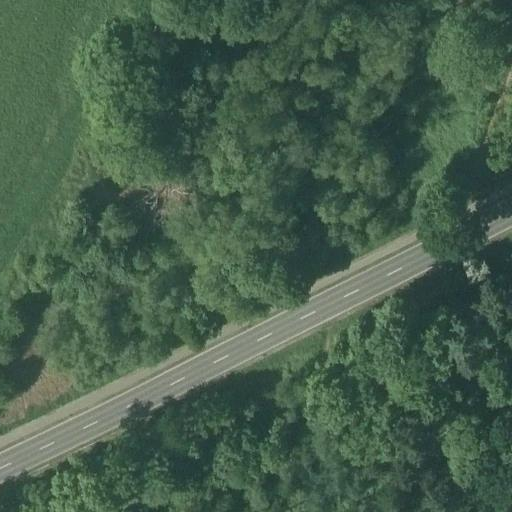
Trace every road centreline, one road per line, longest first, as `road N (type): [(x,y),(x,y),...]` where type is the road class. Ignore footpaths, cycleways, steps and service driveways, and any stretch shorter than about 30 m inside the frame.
road 1 (secondary): [(511,212),(0,465)]
road 2 (track): [(234,511),(283,443),(334,335),(324,280)]
